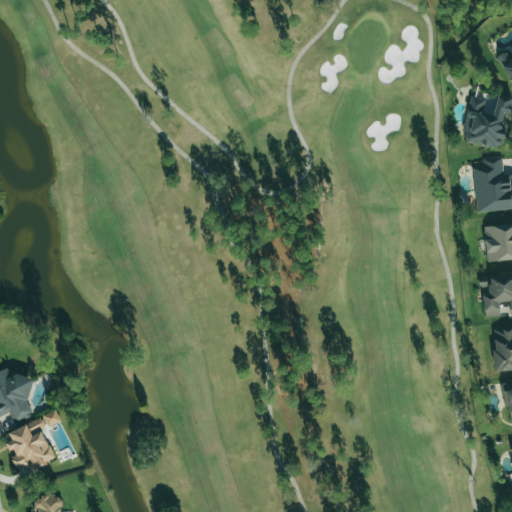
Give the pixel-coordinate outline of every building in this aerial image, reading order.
[(511,57),(511,58),(507,51),(498,56),(511,83),(511,57)] [(471,97),(462,141),(500,148),(507,114),(510,114),(511,102),(511,98),(498,95),(494,115),(482,112),(485,100),(471,97)] [(476,212),(511,209),(511,174),(503,175),(502,156),(483,158),(483,165),(472,166),(476,212)] [(486,262),(511,260),(511,224),(484,226),(486,262)] [(484,317),(499,316),(498,302),(509,301),(511,317),(511,316),(511,274),(478,277),(479,292),(482,291),(484,317)] [(22,376),(11,380),(6,369),(0,370),(0,416),(11,413),(14,423),(36,414),(22,376)] [(511,382),(501,384),(507,421),(511,420),(511,382)] [(42,417),(49,428),(61,421),(54,409),(42,417)] [(32,469),(55,460),(39,420),(3,434),(11,454),(10,454),(17,471),(31,465),(32,469)] [(62,511),(59,501),(51,494),(40,496),(33,504),(35,511),(36,511),(62,511)]
